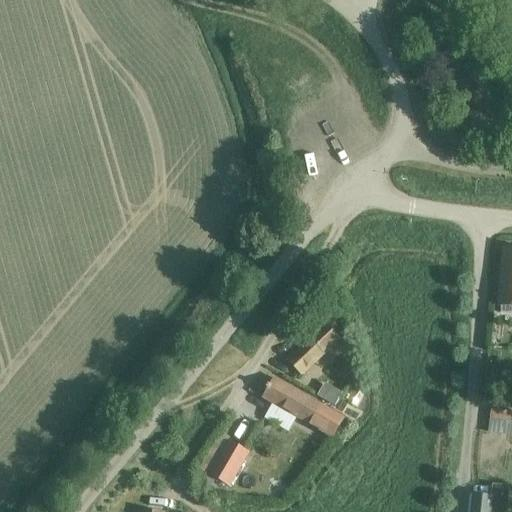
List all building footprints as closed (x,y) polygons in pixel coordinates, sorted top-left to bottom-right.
[(511,251),(503,250),(498,306),(511,307),(511,251)] [(303,347),(288,360),(301,375),(316,361),(339,340),(335,336),(319,319),(304,332),(311,340),(303,347)] [(504,370),(503,383),(510,383),(511,370),(504,370)] [(274,381),(264,399),(322,433),(334,440),(345,420),(333,413),(327,409),(317,404),(276,380),(274,381)] [(335,389),(328,403),(335,407),(342,394),(335,389)] [(485,407),(485,417),(508,418),(508,408),(485,407)] [(229,441),(209,476),(229,488),(250,453),(229,441)] [(217,499),(225,486),(208,476),(200,490),(217,499)] [(473,496),(471,511),(506,511),(509,487),(507,487),(492,486),(491,497),(477,496),(473,496)]
